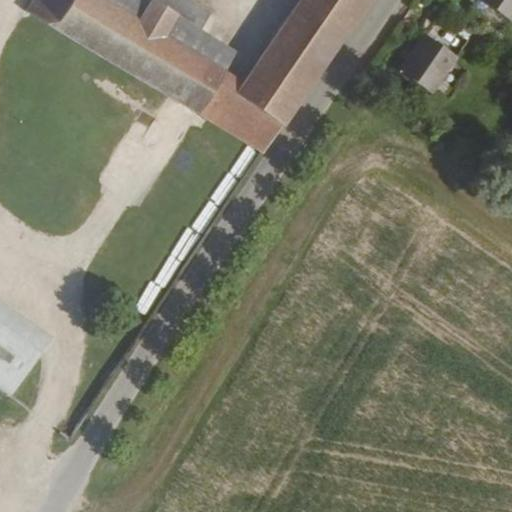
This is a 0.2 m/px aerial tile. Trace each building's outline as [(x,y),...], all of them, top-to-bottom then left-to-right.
[(365,0),(301,0),(239,95),(221,83),(233,65),(197,39),(207,24),(173,0),(41,0),(41,1),(259,155),(365,0)] [(511,7),(511,0),(474,0),(504,20),(511,7)] [(424,18),(393,62),(427,81),(443,56),(449,59),(466,33),(454,26),(448,34),(424,18)] [(419,92),(427,81),(393,62),(388,70),(419,92)] [(30,354),(0,332),(0,392),(2,394),(30,354)]
